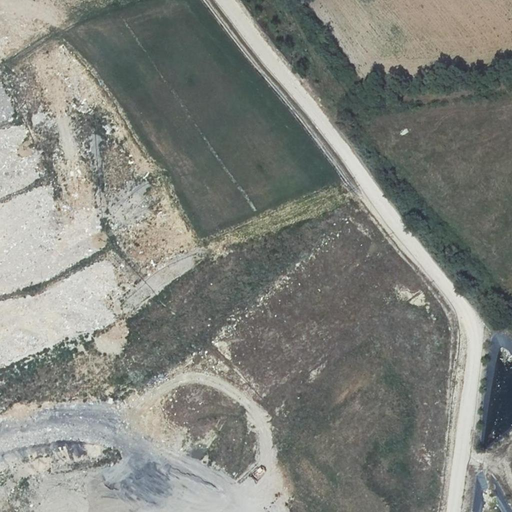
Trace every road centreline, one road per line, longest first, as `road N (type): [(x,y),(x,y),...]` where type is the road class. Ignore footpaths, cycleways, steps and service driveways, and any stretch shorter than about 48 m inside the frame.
road 1 (track): [(220,0),(444,296),(464,345),(444,511)]
road 2 (track): [(0,262),(75,184),(176,110),(205,73),(192,45),(149,45),(0,136)]
road 3 (track): [(240,132),(305,226),(339,231),(424,327),(408,511)]
road 4 (track): [(294,511),(287,463),(251,389),(175,341),(133,326),(113,328),(104,318),(0,387)]
road 5 (track): [(204,189),(260,276),(288,285),(346,356),(334,511)]
road 6 (track): [(180,253),(202,298),(243,327),(285,389),(253,497),(239,511)]
